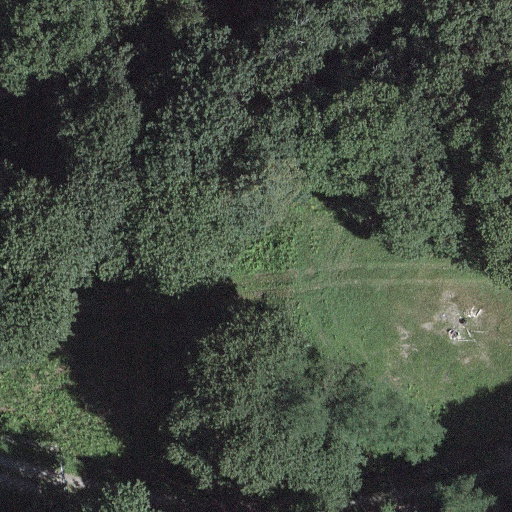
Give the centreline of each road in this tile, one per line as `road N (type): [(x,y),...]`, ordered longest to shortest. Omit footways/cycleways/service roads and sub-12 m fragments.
road 1 (track): [(0,471),(127,504),(200,511)]
road 2 (track): [(339,511),(397,506),(511,471)]
road 3 (track): [(134,0),(0,58)]
